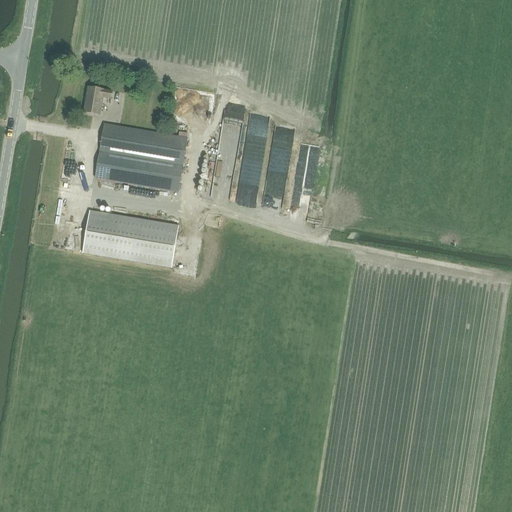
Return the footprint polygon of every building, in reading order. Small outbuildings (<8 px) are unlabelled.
[(84,113),(100,115),(103,98),(111,99),(112,91),(88,88),(84,113)] [(223,115),(216,171),(234,173),(243,104),(227,102),(226,109),(233,110),(232,116),(223,115)] [(189,127),(190,122),(171,118),(170,123),(189,127)] [(95,179),(178,193),(187,139),(104,125),(95,179)] [(62,161),(66,177),(76,175),(72,158),(62,161)] [(82,254),(171,269),(178,227),(89,212),(82,254)]
